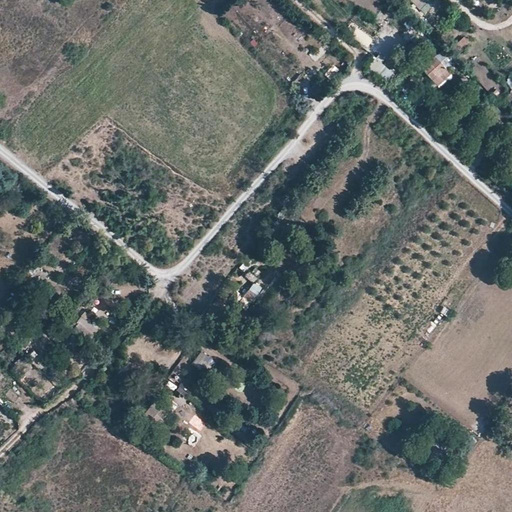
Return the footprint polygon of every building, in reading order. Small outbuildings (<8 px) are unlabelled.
[(464,50),(470,42),(463,37),(457,45),(464,50)] [(385,85),(394,74),(376,58),(367,69),(385,85)] [(427,74),(432,80),(445,68),(440,62),(427,74)] [(242,298),(251,304),(257,297),(248,290),(242,298)] [(89,344),(95,336),(81,323),(75,331),(89,344)] [(203,374),(208,367),(207,366),(211,361),(200,353),(191,366),(203,374)] [(146,420),(155,427),(166,413),(153,403),(138,421),(142,425),(146,420)]
